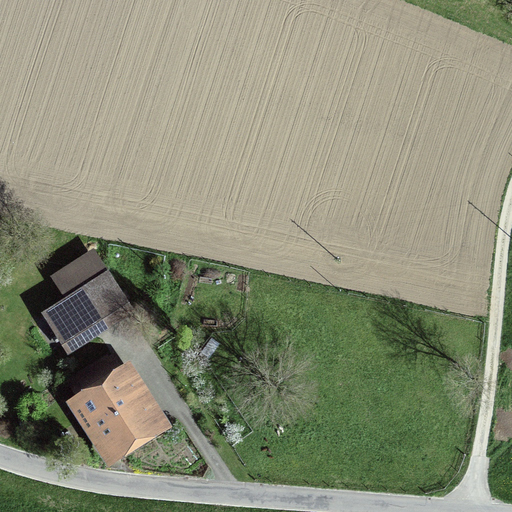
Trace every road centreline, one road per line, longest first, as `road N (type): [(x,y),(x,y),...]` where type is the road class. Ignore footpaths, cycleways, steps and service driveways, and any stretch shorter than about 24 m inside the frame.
road 1 (unclassified): [(0,456),(118,484),(485,511)]
road 2 (track): [(511,196),(471,510)]
